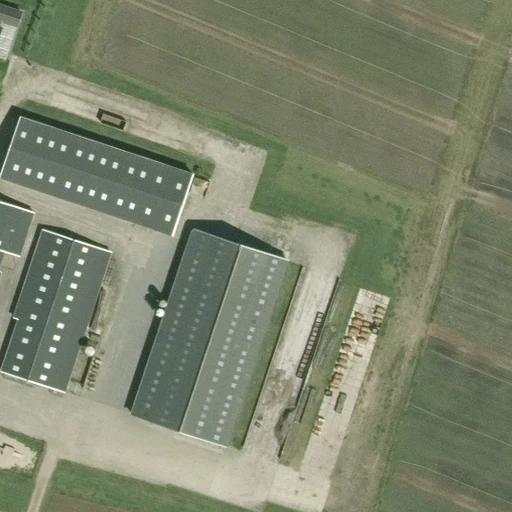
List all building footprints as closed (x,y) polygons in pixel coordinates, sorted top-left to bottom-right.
[(0,3),(0,23),(16,29),(22,11),(0,3)] [(194,174),(21,117),(0,179),(173,236),(194,174)] [(34,212),(0,201),(0,273),(0,272),(0,264),(4,251),(20,256),(34,212)] [(193,229),(133,414),(227,444),(287,259),(193,229)] [(110,253),(43,231),(14,318),(18,319),(1,371),(64,392),(110,253)] [(283,354),(315,364),(331,315),(298,305),(283,354)] [(268,379),(265,391),(300,401),(303,389),(268,379)] [(329,426),(324,440),(344,447),(354,418),(330,410),(325,424),(329,426)] [(303,482),(330,491),(345,449),(318,439),(303,482)]
